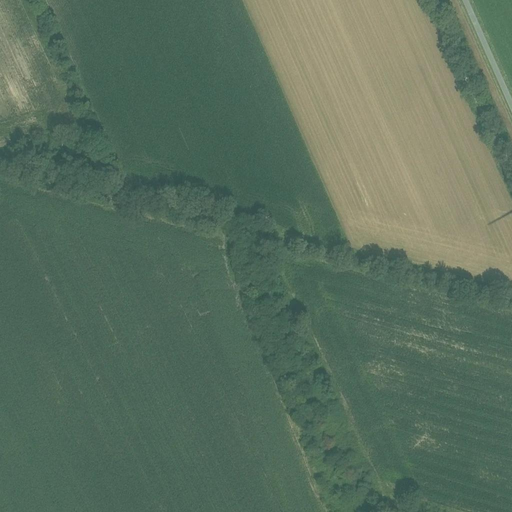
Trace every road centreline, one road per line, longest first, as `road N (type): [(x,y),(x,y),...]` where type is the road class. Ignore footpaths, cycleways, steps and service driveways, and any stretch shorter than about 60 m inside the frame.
road 1 (track): [(280,239),(511,298)]
road 2 (unclassified): [(511,113),(461,0)]
